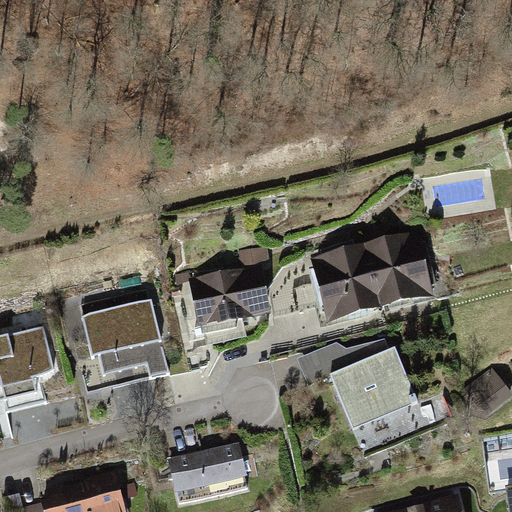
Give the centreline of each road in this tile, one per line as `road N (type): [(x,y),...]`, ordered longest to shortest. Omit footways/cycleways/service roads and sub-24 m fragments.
road 1 (track): [(0,237),(391,145),(511,107)]
road 2 (residential): [(0,464),(279,391)]
